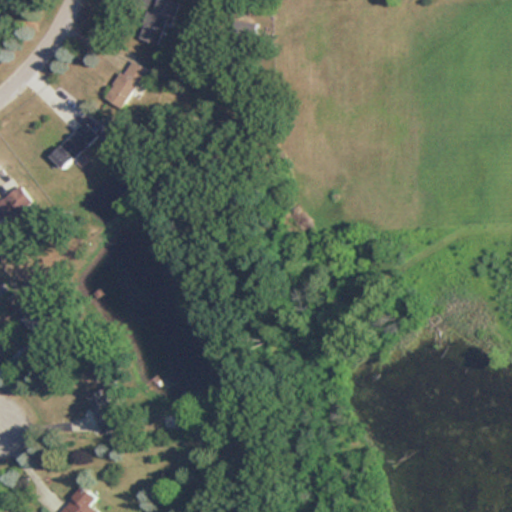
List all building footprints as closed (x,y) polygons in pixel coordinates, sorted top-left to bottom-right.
[(177,3),(166,0),(154,0),(152,11),(146,10),(139,39),(159,43),(165,20),(172,22),(177,3)] [(103,94),(120,108),(149,72),(133,59),(103,94)] [(97,135),(85,121),(48,153),(61,167),(97,135)] [(0,197),(0,218),(30,205),(23,187),(0,197)] [(57,329),(38,305),(21,318),(40,342),(57,329)] [(87,393),(101,432),(118,425),(104,387),(87,393)] [(251,463),(251,437),(240,437),(240,463),(251,463)] [(59,511),(96,511),(89,505),(96,497),(82,485),(59,511)]
